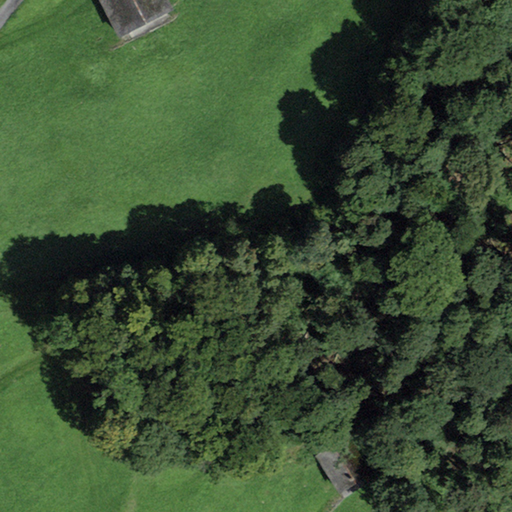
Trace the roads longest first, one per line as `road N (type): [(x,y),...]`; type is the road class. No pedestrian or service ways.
road 1 (track): [(86,511),(84,436),(112,377),(76,356),(45,357),(0,381)]
road 2 (track): [(187,225),(150,260),(127,269),(0,288)]
